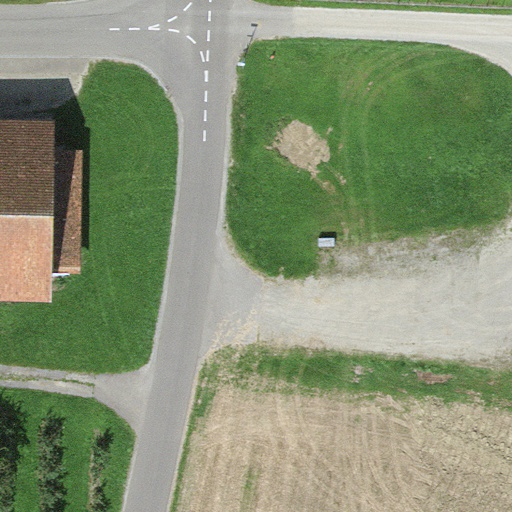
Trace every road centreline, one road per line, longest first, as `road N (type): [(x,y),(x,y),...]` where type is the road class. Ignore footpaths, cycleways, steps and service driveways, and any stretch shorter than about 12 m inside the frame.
road 1 (unclassified): [(185,21),(210,120),(208,185),(144,511)]
road 2 (track): [(511,35),(185,21)]
road 3 (unclassified): [(0,29),(185,21)]
